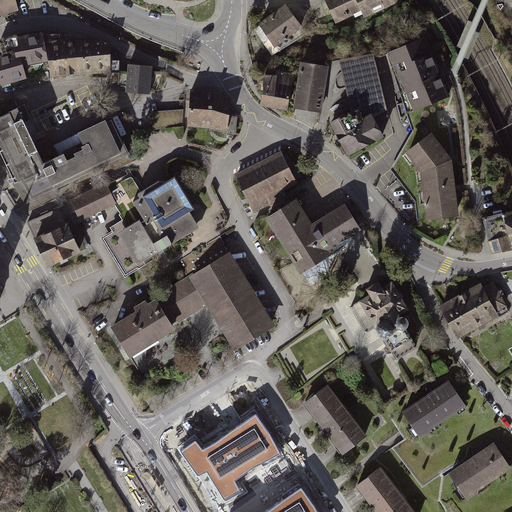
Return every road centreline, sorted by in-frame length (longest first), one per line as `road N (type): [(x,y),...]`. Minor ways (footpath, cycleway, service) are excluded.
road 1 (residential): [(270,121),(223,174),(246,242),(287,310),(289,334),(256,366)]
road 2 (unknown): [(356,185),(397,143),(382,65),(333,70),(314,146)]
road 3 (primary): [(134,439),(0,218)]
road 4 (residential): [(229,75),(206,83),(184,77),(70,25),(0,32)]
road 5 (residential): [(270,121),(314,146),(425,256)]
road 6 (residential): [(425,256),(428,298),(511,423)]
road 7 (residential): [(256,366),(346,511)]
road 8 (residential): [(256,366),(134,439)]
road 9 (residential): [(217,45),(101,0)]
